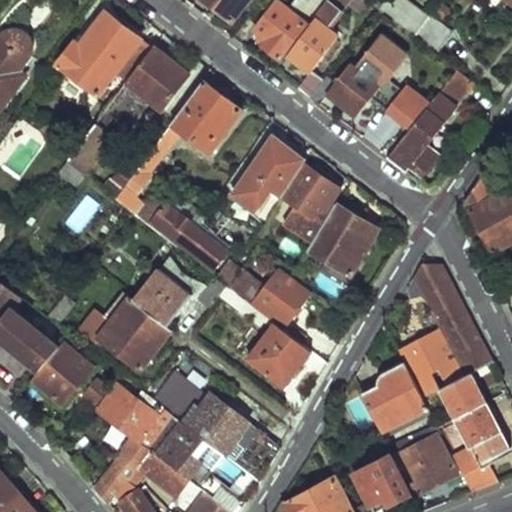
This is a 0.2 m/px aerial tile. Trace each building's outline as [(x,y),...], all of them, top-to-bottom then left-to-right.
[(214,0),(235,17),(248,0),(214,0)] [(283,0),(279,0),(258,27),(270,36),(265,42),(281,55),(307,21),(309,22),(326,0),(297,0),(292,6),(283,0)] [(319,20),(292,54),(313,68),(340,35),(330,28),(344,10),(343,9),(348,1),(362,12),(371,2),(367,0),(330,0),(316,18),(319,20)] [(75,38),(59,60),(98,91),(115,68),(130,80),(157,46),(107,9),(82,43),(75,38)] [(433,13),(418,34),(438,51),(454,29),(433,13)] [(0,110),(27,73),(14,63),(27,43),(27,38),(27,34),(25,31),(21,26),(18,25),(13,25),(9,27),(4,30),(0,36),(0,110)] [(326,76),(311,95),(321,103),(332,90),(360,113),(374,95),(413,127),(433,101),(410,82),(404,89),(391,79),(411,53),(384,32),(359,65),(353,62),(338,82),(328,75),(326,76)] [(130,80),(108,109),(130,126),(152,98),(165,107),(191,73),(157,46),(130,80)] [(413,127),(389,156),(408,171),(413,166),(425,176),(444,151),(432,141),(479,82),(460,67),(442,89),(433,101),(413,127)] [(317,69),(303,88),(311,95),(326,76),(317,69)] [(207,78),(144,162),(152,167),(182,127),(213,150),(246,107),(207,78)] [(102,118),(69,160),(87,173),(115,136),(104,128),(108,123),(102,118)] [(273,137),(235,193),(269,217),(284,191),(306,160),(273,137)] [(511,190),(495,159),(467,198),(496,251),(511,242),(511,190)] [(306,160),(284,191),(320,216),(345,181),(323,165),(320,169),(306,160)] [(129,182),(117,198),(132,209),(136,212),(144,201),(139,197),(139,188),(149,173),(140,167),(129,182)] [(110,178),(104,187),(117,198),(129,182),(124,177),(118,185),(110,178)] [(144,201),(136,212),(180,245),(183,240),(215,266),(227,250),(208,236),(210,233),(155,188),(144,201)] [(64,223),(79,234),(101,204),(86,193),(64,223)] [(338,199),(309,246),(353,273),(381,227),(338,199)] [(174,255),(139,300),(173,325),(199,293),(190,285),(195,279),(198,276),(188,271),(174,255)] [(231,257),(218,274),(219,275),(231,285),(242,267),(231,257)] [(423,260),(414,275),(423,293),(454,277),(445,260),(423,260)] [(281,266),(255,298),(283,321),(310,288),(281,266)] [(245,268),(234,285),(248,294),(256,277),(245,268)] [(0,319),(14,302),(22,292),(0,274),(0,319)] [(219,275),(204,295),(216,304),(225,293),(231,285),(219,275)] [(454,277),(423,293),(432,309),(463,294),(454,277)] [(195,279),(190,285),(199,293),(202,289),(195,279)] [(231,285),(225,293),(265,324),(267,321),(272,315),(231,285)] [(99,311),(84,331),(101,345),(107,337),(144,367),(175,327),(173,325),(139,300),(127,291),(114,306),(121,312),(113,323),(99,311)] [(64,292),(48,312),(61,322),(76,302),(64,292)] [(463,294),(432,309),(440,326),(471,310),(463,294)] [(64,343),(14,302),(0,319),(0,329),(27,353),(38,352),(49,361),(64,343)] [(471,310),(440,326),(440,327),(448,341),(478,325),(471,310)] [(272,315),(267,321),(276,328),(280,322),(272,315)] [(276,328),(254,355),(291,383),(317,351),(280,322),(276,328)] [(478,325),(448,341),(456,357),(487,342),(478,325)] [(440,327),(400,348),(407,361),(426,397),(446,387),(466,376),(456,357),(448,341),(440,327)] [(71,335),(66,342),(71,346),(77,339),(71,335)] [(49,361),(36,376),(65,400),(94,367),(71,346),(66,342),(49,361)] [(487,342),(456,357),(466,376),(474,372),(496,360),(487,342)] [(49,361),(38,352),(27,353),(43,367),(49,361)] [(379,386),(365,393),(385,430),(431,406),(426,397),(407,361),(383,375),(379,386)] [(180,369),(157,397),(175,411),(184,417),(205,389),(180,369)] [(466,376),(446,387),(460,415),(489,400),(474,372),(466,376)] [(96,376),(84,393),(98,404),(110,387),(96,376)] [(119,383),(100,407),(150,445),(175,411),(157,397),(144,387),(137,397),(119,383)] [(215,392),(191,423),(261,478),(284,445),(215,392)] [(489,400),(460,415),(475,443),(483,459),(489,456),(511,445),(489,400)] [(175,411),(150,445),(152,446),(191,475),(212,451),(220,456),(226,467),(254,487),(261,478),(191,423),(184,417),(175,411)] [(432,435),(402,451),(423,491),(440,482),(437,476),(456,466),(435,427),(430,430),(432,435)] [(122,439),(99,471),(104,475),(128,444),(122,439)] [(475,443),(455,454),(474,489),(501,479),(489,456),(483,459),(475,443)] [(104,475),(98,483),(111,499),(144,456),(128,444),(104,475)] [(144,456),(111,499),(117,507),(127,501),(134,511),(176,511),(175,511),(174,511),(160,511),(143,487),(137,490),(135,487),(149,468),(185,495),(198,480),(191,475),(152,446),(144,456)] [(212,451),(191,475),(198,480),(199,481),(220,456),(212,451)] [(393,453),(359,471),(375,503),(391,495),(394,501),(413,491),(393,453)] [(0,466),(0,511),(2,511),(24,494),(0,466)] [(456,466),(437,476),(440,482),(460,472),(456,466)] [(219,474),(209,488),(210,490),(238,510),(248,496),(219,474)] [(355,511),(338,476),(287,501),(292,511),(355,511)] [(210,490),(193,511),(237,511),(238,510),(210,490)] [(39,511),(24,494),(2,511),(39,511)]
